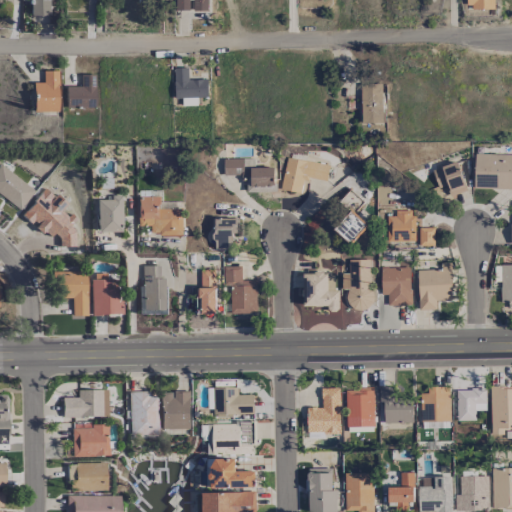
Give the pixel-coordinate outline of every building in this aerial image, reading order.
[(48,0),(28,0),(29,15),(49,15),(48,0)] [(175,0),(175,9),(188,10),(188,0),(175,0)] [(207,0),(192,0),(193,10),(207,11),(207,0)] [(494,7),(493,0),(466,0),(466,8),(494,7)] [(188,79),(188,67),(174,68),(174,98),(208,97),(207,79),(188,79)] [(32,83),(31,112),(56,112),(56,71),(42,71),(42,83),(32,83)] [(64,87),(65,108),(94,108),(94,74),(80,75),(80,87),(64,87)] [(381,83),(359,84),(361,123),(382,123),(381,83)] [(511,188),(511,153),(474,153),(473,188),(511,188)] [(223,175),(244,175),(244,187),(274,186),(273,167),(254,167),(254,158),(223,158),(223,175)] [(301,192),(303,177),(326,180),(328,163),(284,158),(281,189),(301,192)] [(436,187),(446,185),(449,195),(465,191),(458,161),(432,168),(436,187)] [(34,191),(0,163),(0,195),(18,210),(34,191)] [(95,200),(96,232),(121,232),(120,195),(110,196),(110,199),(95,200)] [(136,226),(148,226),(148,234),(182,234),(182,208),(159,208),(159,196),(136,196),(136,226)] [(333,229),(350,244),(367,224),(350,210),(333,229)] [(414,210),(394,210),(394,215),(386,215),(387,241),(415,241),(414,210)] [(214,249),(232,249),(232,233),(238,233),(238,218),(213,218),(214,249)] [(433,227),(418,227),(418,245),(434,245),(433,227)] [(370,259),(348,260),(348,273),(340,273),(341,290),(346,290),(346,308),(372,307),(370,259)] [(418,310),(436,309),(435,300),(452,299),(450,262),(439,262),(440,269),(416,270),(418,310)] [(511,264),(500,264),(500,302),(507,302),(508,308),(511,307),(511,264)] [(380,267),(380,294),(386,294),(387,304),(410,304),(410,267),(380,267)] [(202,313),(215,313),(216,269),(199,269),(198,296),(202,296),(202,313)] [(71,316),(86,316),(85,271),(54,272),(55,298),(70,298),(71,316)] [(89,315),(118,315),(118,280),(106,279),(106,273),(94,273),(94,279),(89,279),(89,315)] [(305,303),(332,304),(332,290),(326,290),(326,279),(318,279),(318,283),(305,282),(305,303)] [(449,421),(449,386),(420,387),(420,421),(449,421)] [(511,430),(511,386),(489,387),(490,431),(511,430)] [(237,387),(221,387),(222,414),(253,413),(253,394),(237,394),(237,387)] [(321,388),(321,407),(306,407),(306,433),(339,432),(338,387),(321,388)] [(378,387),(378,401),(382,401),(383,423),(412,422),(412,399),(393,400),(393,387),(378,387)] [(346,426),(374,425),(372,388),(345,389),(346,426)] [(456,420),(474,420),(474,410),(485,410),(485,388),(455,389),(456,420)] [(76,391),(76,398),(61,398),(61,417),(107,416),(106,390),(76,391)] [(189,391),(157,391),(158,429),(190,428),(189,391)] [(127,393),(128,436),(156,435),(155,393),(127,393)] [(207,424),(207,441),(211,441),(211,450),(234,450),(241,450),(241,449),(252,449),(252,421),(238,421),(238,433),(231,433),(231,424),(207,424)] [(70,427),(71,457),(107,456),(106,426),(70,427)] [(253,471),(235,471),(235,458),(210,458),(211,488),(254,487),(253,471)] [(104,490),(103,463),(67,464),(68,491),(104,490)] [(511,467),(491,468),(491,509),(511,508),(511,467)] [(307,511),(335,511),(335,489),(331,489),(331,468),(307,468),(307,511)] [(413,501),(413,471),(400,472),(400,486),(387,487),(387,505),(397,505),(397,510),(407,510),(407,502),(413,501)] [(372,511),(372,472),(344,473),(345,510),(356,510),(356,511),(372,511)] [(455,511),(488,510),(487,475),(458,476),(459,494),(454,494),(455,511)] [(451,476),(422,476),(421,486),(417,486),(417,511),(451,511),(451,476)] [(254,511),(255,491),(202,492),(201,511),(254,511)] [(115,511),(116,496),(64,495),(63,511),(115,511)]
